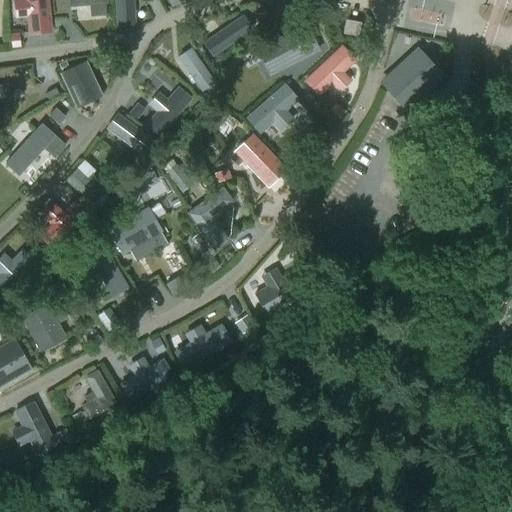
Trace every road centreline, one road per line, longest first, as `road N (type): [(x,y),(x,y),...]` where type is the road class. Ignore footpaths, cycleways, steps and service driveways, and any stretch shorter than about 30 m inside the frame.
road 1 (track): [(225,371),(425,257),(475,238),(501,238)]
road 2 (track): [(0,507),(225,371)]
road 3 (tertiary): [(502,342),(501,238),(511,142)]
road 4 (tertiary): [(504,511),(502,342)]
road 5 (unknown): [(225,371),(216,511)]
